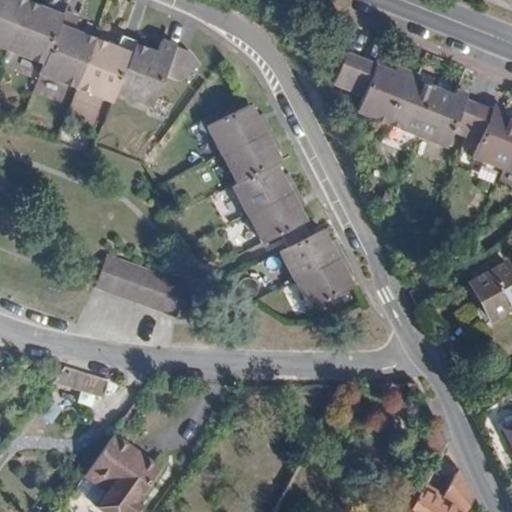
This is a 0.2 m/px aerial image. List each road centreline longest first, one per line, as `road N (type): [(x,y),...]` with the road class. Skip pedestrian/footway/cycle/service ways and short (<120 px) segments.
road 1 (residential): [(414,349),(280,62),(257,35),(194,0)]
road 2 (residential): [(0,328),(52,344),(204,363),(372,364),(414,349)]
road 3 (residential): [(498,511),(441,380),(414,349)]
